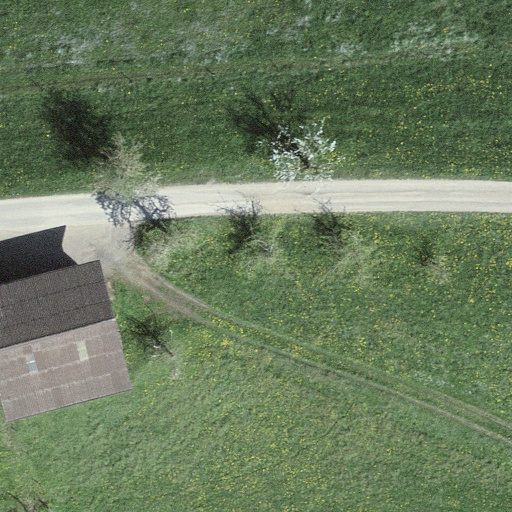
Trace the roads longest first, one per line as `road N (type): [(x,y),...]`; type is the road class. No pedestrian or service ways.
road 1 (track): [(511,199),(328,194),(0,220)]
road 2 (track): [(511,433),(212,315),(135,272),(64,214)]
